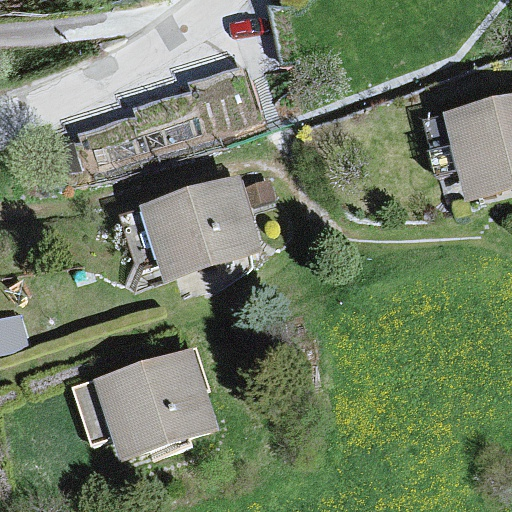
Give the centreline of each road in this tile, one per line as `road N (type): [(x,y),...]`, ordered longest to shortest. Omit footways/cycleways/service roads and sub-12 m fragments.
road 1 (residential): [(195,25),(0,120)]
road 2 (track): [(0,38),(195,25)]
